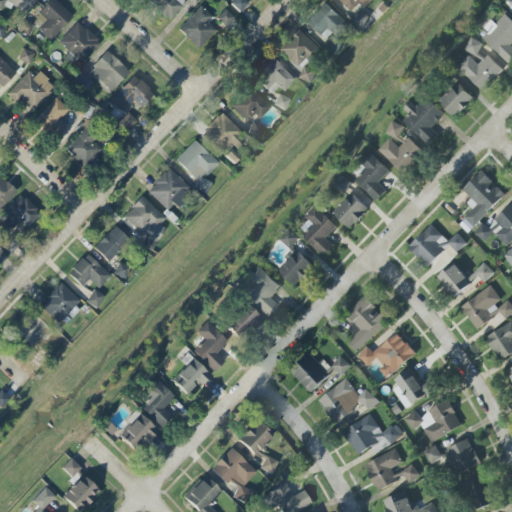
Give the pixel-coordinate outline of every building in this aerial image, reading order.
[(0,0),(0,7),(1,8),(7,1),(23,15),(36,0),(0,0)] [(73,17),(55,0),(51,0),(39,13),(46,20),(37,29),(50,41),(73,17)] [(182,0),(149,0),(147,2),(168,21),(185,2),(182,0)] [(239,12),(248,4),(244,0),(234,0),(231,3),(239,12)] [(365,9),(372,0),(338,0),(351,12),(359,4),(365,9)] [(215,31),(207,23),(212,18),(200,6),(177,30),(198,49),(215,31)] [(321,36),(328,29),(337,38),(350,25),(328,6),(310,26),(321,36)] [(233,18),(224,10),(216,19),(225,27),(233,18)] [(480,37),(508,64),(511,59),(511,46),(510,45),(511,43),(511,20),(505,14),(495,25),(493,23),(480,37)] [(17,30),(29,36),(34,26),(22,20),(17,30)] [(58,41),(79,65),(100,45),(79,22),(58,41)] [(311,64),(322,51),(299,31),(281,51),(299,68),(306,60),(311,64)] [(463,49),(469,54),(457,69),(484,91),(503,69),(480,49),(482,46),(473,38),(463,49)] [(18,60),(29,65),(34,53),(23,49),(18,60)] [(87,73),(108,94),(129,72),(107,52),(87,73)] [(0,87),(1,89),(16,73),(0,58),(0,87)] [(259,84),(267,90),(274,83),(283,92),(295,79),(273,58),(259,73),(265,78),(259,84)] [(300,78),(311,82),(315,72),(304,68),(300,78)] [(34,77),(27,71),(6,94),(15,103),(18,99),(33,112),(55,88),(38,72),(34,77)] [(88,90),(92,81),(78,75),(73,84),(88,90)] [(140,108),(153,94),(133,75),(111,100),(124,111),(133,101),(140,108)] [(454,118),(474,99),(458,83),(439,102),(454,118)] [(246,122),(253,114),(259,119),(270,107),(248,88),(230,108),(246,122)] [(273,105),(283,111),(289,100),(279,94),(273,105)] [(403,122),(429,146),(439,136),(431,129),(444,115),(426,97),(416,108),(411,104),(405,110),(410,114),(403,122)] [(59,119),(68,110),(57,98),(34,119),(54,139),(66,127),(59,119)] [(125,134),(137,122),(127,113),(116,125),(125,134)] [(236,149),(246,138),(219,114),(199,136),(220,154),(230,144),(236,149)] [(404,127),(392,122),(386,134),(398,139),(404,127)] [(83,168),(102,147),(83,130),(65,151),(83,168)] [(399,148),(389,139),(378,151),(402,173),(423,151),(409,138),(399,148)] [(217,163),(193,141),(174,161),(194,180),(200,173),(205,177),(217,163)] [(378,183),(389,172),(374,155),(362,166),(366,171),(355,180),(376,202),(387,192),(378,183)] [(166,210),(188,187),(168,168),(146,191),(166,210)] [(505,195),(481,171),(463,190),(478,205),(459,224),(469,233),(505,195)] [(0,208),(16,192),(0,176),(0,208)] [(348,229),(369,211),(354,194),(333,212),(348,229)] [(27,228),(40,213),(20,195),(0,216),(0,220),(11,230),(19,221),(27,228)] [(159,225),(164,219),(141,197),(122,217),(144,237),(138,242),(147,251),(165,231),(159,225)] [(506,247),(511,241),(511,204),(495,220),(503,228),(495,235),(506,247)] [(305,217),(314,225),(302,237),(324,257),(334,246),(325,239),(337,227),(315,206),(305,217)] [(474,236),(486,242),(493,231),(481,224),(474,236)] [(457,253),(467,244),(457,233),(448,242),(432,225),(408,248),(427,267),(450,246),(457,253)] [(129,240),(114,226),(93,248),(108,262),(129,240)] [(280,239),(289,249),(299,239),(290,229),(280,239)] [(295,286),(313,267),(297,251),(278,271),(295,286)] [(88,280),(98,289),(110,276),(86,254),(67,274),(82,287),(88,280)] [(113,274),(123,279),(129,268),(119,263),(113,274)] [(437,278),(456,299),(472,283),(453,263),(437,278)] [(475,273),(485,282),(494,273),(483,264),(475,273)] [(280,286),(258,267),(248,278),(255,285),(244,296),(267,317),(277,306),(269,298),(280,286)] [(37,304),(57,323),(68,312),(69,313),(80,302),(59,282),(37,304)] [(461,308),(478,330),(500,313),(505,320),(511,314),(511,305),(507,299),(503,302),(490,286),(461,308)] [(103,296),(93,290),(87,302),(97,308),(103,296)] [(361,329),(348,344),(358,353),(387,320),(375,309),(377,307),(365,297),(347,317),(361,329)] [(225,326),(239,340),(260,320),(247,306),(225,326)] [(36,347),(51,329),(33,315),(18,334),(36,347)] [(193,351),(213,372),(224,362),(216,353),(227,342),(206,321),(196,332),(204,340),(193,351)] [(511,322),(485,337),(499,362),(511,354),(511,322)] [(416,354),(398,333),(373,354),(368,348),(358,356),(367,367),(375,360),(388,377),(416,354)] [(291,373),(312,393),(332,371),(321,360),(318,363),(309,354),(291,373)] [(342,376),(350,366),(340,357),(332,367),(342,376)] [(186,395),(197,383),(201,387),(211,377),(192,359),(171,381),(186,395)] [(438,388),(430,376),(421,383),(411,369),(390,383),(408,409),(438,388)] [(318,401),(336,424),(362,404),(368,411),(378,403),(367,390),(359,396),(346,379),(318,401)] [(137,405),(161,428),(171,416),(163,409),(174,397),(158,382),(137,405)] [(0,390),(0,406),(1,408),(9,399),(0,390)] [(462,427),(448,401),(428,411),(435,423),(423,429),(431,443),(462,427)] [(156,431),(135,410),(124,422),(128,425),(118,436),(135,452),(156,431)] [(422,421),(415,412),(405,420),(413,429),(422,421)] [(382,433),(371,415),(343,431),(357,455),(386,438),(389,443),(403,436),(397,424),(382,433)] [(239,443),(257,455),(271,432),(253,421),(239,443)] [(446,449),(457,475),(480,465),(469,439),(446,449)] [(431,465),(442,458),(435,446),(424,453),(431,465)] [(238,493),(257,473),(230,448),(212,468),(238,493)] [(391,469),(402,464),(396,450),(365,464),(377,492),(397,483),(391,469)] [(277,461),(256,452),(255,455),(264,458),(259,469),(272,474),(277,461)] [(80,468),(70,459),(62,469),(72,477),(80,468)] [(410,484),(420,476),(412,464),(401,472),(410,484)] [(220,491),(203,475),(181,499),(195,511),(214,511),(207,505),(220,491)] [(79,511),(100,493),(84,476),(62,496),(77,511),(79,511)] [(477,510),(493,503),(482,477),(465,484),(477,510)] [(303,491),(292,497),(285,484),(260,499),(267,511),(276,506),(279,511),(297,511),(311,504),(303,491)] [(54,497),(45,487),(31,501),(38,508),(34,511),(40,511),(54,497)] [(383,500),(387,511),(436,511),(434,504),(413,511),(406,492),(383,500)]
